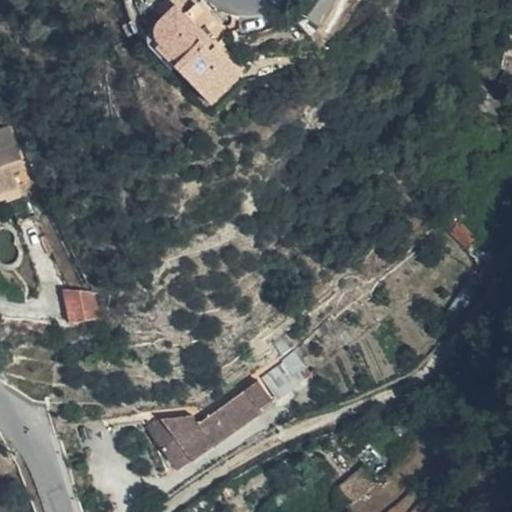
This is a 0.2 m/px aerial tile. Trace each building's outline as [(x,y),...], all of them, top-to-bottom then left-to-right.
[(169,0),(157,11),(164,18),(176,6),(186,16),(196,7),(189,0),(169,0)] [(186,16),(217,49),(230,36),(200,3),(196,7),(186,16)] [(176,6),(164,18),(154,29),(156,40),(179,66),(175,69),(210,108),(242,76),(217,49),(186,16),(176,6)] [(477,68),(469,86),(494,98),(501,79),(477,68)] [(32,98),(17,99),(5,101),(7,112),(23,114),(24,120),(0,124),(0,163),(4,183),(38,176),(34,158),(45,156),(32,98)] [(40,187),(38,176),(4,183),(5,191),(22,188),(22,191),(40,187)] [(89,309),(118,304),(113,279),(83,278),(89,309)] [(315,391),(337,376),(322,355),(300,369),(315,391)] [(195,440),(205,462),(206,465),(310,394),(296,372),(232,416),(226,409),(176,417),(166,422),(178,448),(195,440)] [(188,470),(205,462),(195,440),(178,448),(188,470)] [(403,473),(392,454),(363,471),(374,490),(403,473)]
